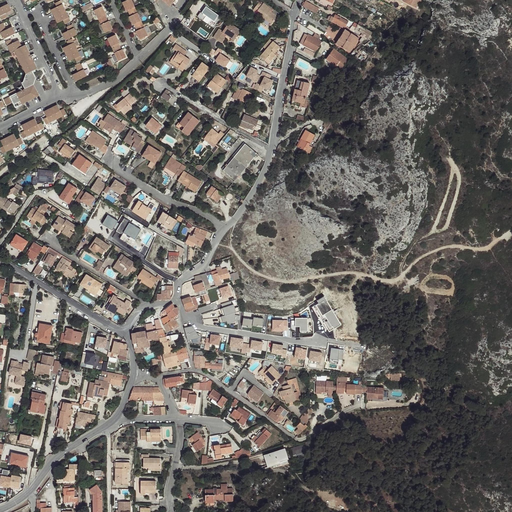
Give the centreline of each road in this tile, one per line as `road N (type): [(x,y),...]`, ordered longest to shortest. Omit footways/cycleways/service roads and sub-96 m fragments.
road 1 (track): [(511,228),(489,245),(434,252),(378,278),(277,277),(249,266),(231,235)]
road 2 (residential): [(122,330),(0,257)]
road 3 (residential): [(293,13),(271,151)]
road 4 (residential): [(112,161),(225,230)]
road 5 (residential): [(162,82),(271,151)]
road 6 (residential): [(47,240),(150,306)]
